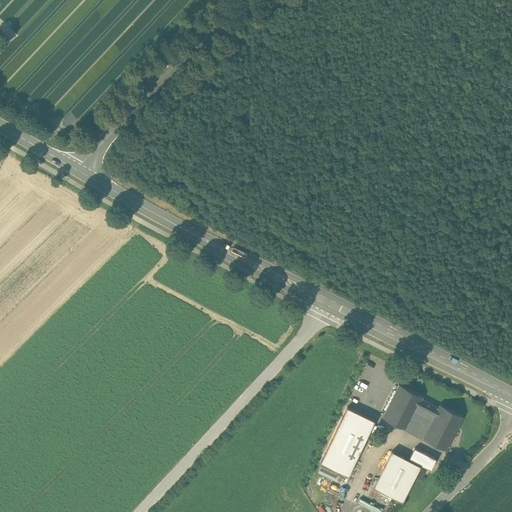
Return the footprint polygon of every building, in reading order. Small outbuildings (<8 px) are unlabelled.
[(422,396),(399,384),(382,416),(406,429),(417,407),(421,398),(422,396)] [(438,407),(421,398),(417,407),(433,416),(438,407)] [(463,416),(439,404),(438,407),(433,416),(422,437),(445,449),(463,416)] [(323,461),(352,474),(376,419),(348,406),(323,461)] [(433,416),(417,407),(406,429),(422,437),(433,416)] [(436,458),(414,447),(409,458),(430,469),(436,458)] [(420,465),(391,451),(373,486),(402,501),(420,465)] [(326,468),(324,474),(336,479),(338,472),(326,468)] [(424,472),(419,469),(415,476),(423,480),(425,477),(422,476),(424,472)]
